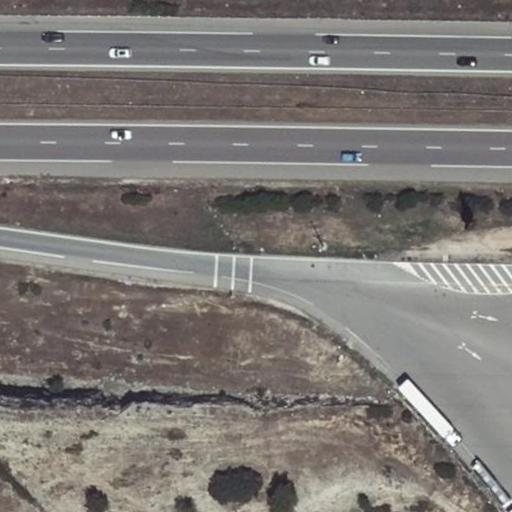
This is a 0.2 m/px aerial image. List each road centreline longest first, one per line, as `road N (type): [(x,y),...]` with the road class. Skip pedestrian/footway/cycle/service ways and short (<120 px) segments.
road 1 (motorway): [(0,237),(189,263),(511,274)]
road 2 (motorway): [(511,56),(0,48)]
road 3 (motorway): [(0,145),(511,149)]
